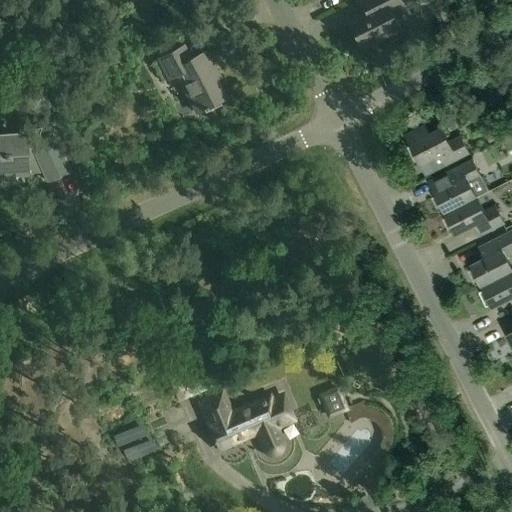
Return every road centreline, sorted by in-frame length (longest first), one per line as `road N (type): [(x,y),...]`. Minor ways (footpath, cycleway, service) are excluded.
road 1 (residential): [(511,465),(335,120)]
road 2 (residential): [(0,278),(335,120)]
road 3 (residential): [(335,120),(511,31)]
road 4 (residential): [(335,120),(274,0)]
